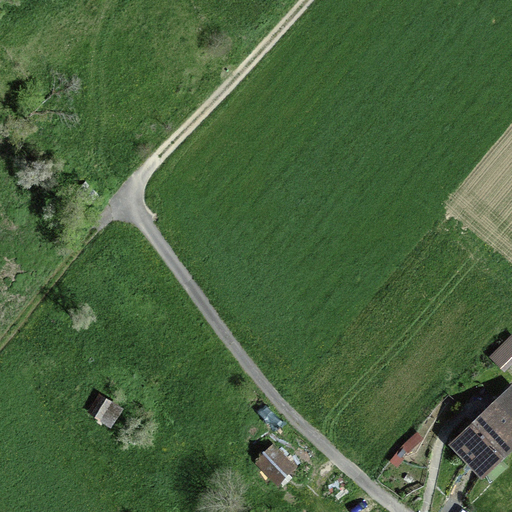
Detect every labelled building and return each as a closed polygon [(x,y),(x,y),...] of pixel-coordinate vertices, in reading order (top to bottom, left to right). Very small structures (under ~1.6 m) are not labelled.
[(9,0),(0,0),(0,9),(1,10),(9,0)] [(511,356),(511,336),(491,356),(502,367),(511,356)] [(481,474),(511,444),(511,392),(510,390),(453,444),(481,474)] [(111,424),(120,410),(100,397),(91,410),(111,424)] [(279,479),(289,467),(273,453),(262,466),(279,479)]
